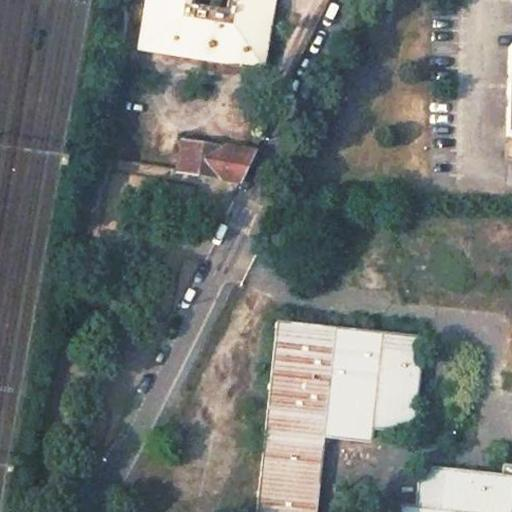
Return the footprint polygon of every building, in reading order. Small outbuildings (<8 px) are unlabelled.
[(144,0),(136,49),(260,70),(271,0),(144,0)] [(174,170),(237,180),(252,152),(179,141),(177,154),(174,170)] [(113,170),(107,197),(141,203),(147,177),(113,170)] [(276,321),(257,511),(511,511),(511,507),(511,478),(420,470),(416,510),(415,511),(314,511),(323,420),(370,425),(412,429),(422,333),(276,321)] [(323,420),(322,433),(369,437),(370,425),(323,420)]
